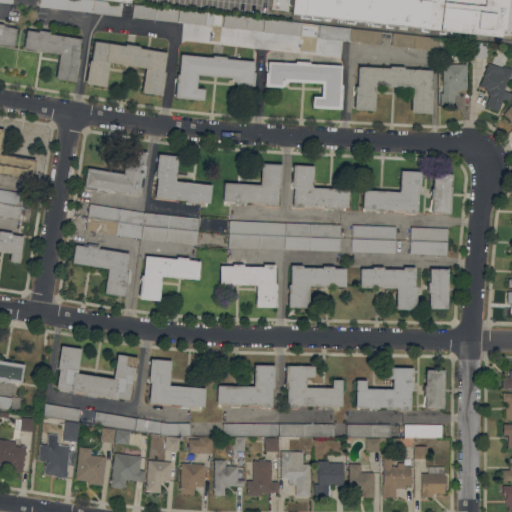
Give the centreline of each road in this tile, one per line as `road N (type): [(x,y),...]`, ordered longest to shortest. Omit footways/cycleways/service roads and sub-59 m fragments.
road 1 (residential): [(511,340),(191,334),(0,307)]
road 2 (residential): [(483,150),(162,125),(0,99)]
road 3 (residential): [(483,150),(467,511)]
road 4 (residential): [(72,112),(38,313)]
